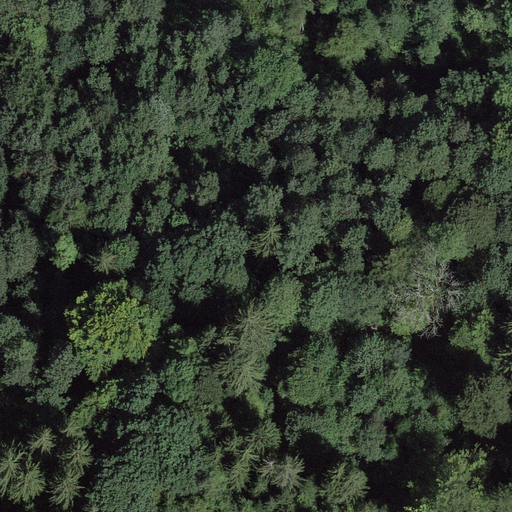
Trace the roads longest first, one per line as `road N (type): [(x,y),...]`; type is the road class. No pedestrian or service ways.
road 1 (track): [(0,467),(160,362),(320,300),(511,330)]
road 2 (track): [(0,45),(87,37),(213,55),(438,139),(511,153)]
